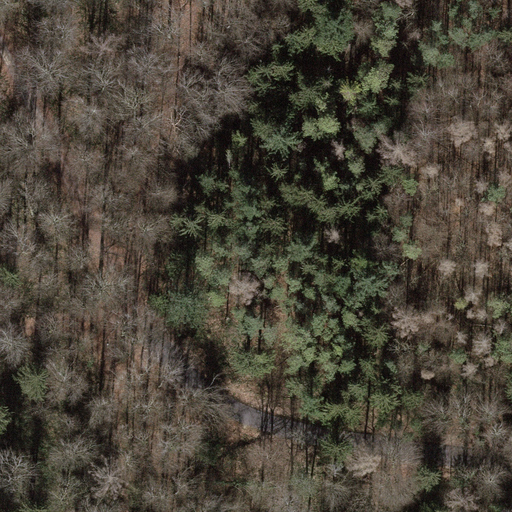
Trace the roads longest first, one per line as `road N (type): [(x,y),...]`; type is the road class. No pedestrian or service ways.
road 1 (track): [(122,293),(178,364),(240,411),(319,434),(511,461)]
road 2 (track): [(0,52),(122,293)]
